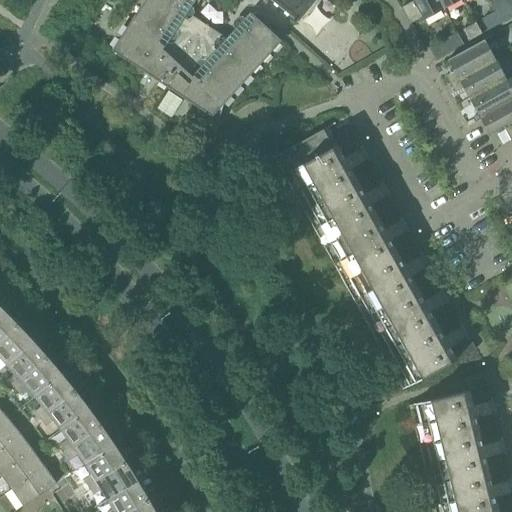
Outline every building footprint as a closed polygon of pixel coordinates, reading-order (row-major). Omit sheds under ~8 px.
[(188,11),(195,0),(145,0),(113,49),(213,116),(282,40),(251,11),(227,37),(188,11)] [(274,0),(299,20),(304,14),(305,14),(318,0),(274,0)] [(444,7),(439,0),(413,0),(403,6),(412,22),(423,16),(424,18),(444,7)] [(511,9),(509,4),(496,11),(502,22),(511,16),(511,9)] [(502,22),(496,11),(483,18),(489,30),(502,22)] [(483,33),(477,22),(464,29),(470,40),(483,33)] [(458,32),(438,43),(430,47),(436,59),(464,43),(458,32)] [(447,74),(451,83),(496,58),(485,39),(448,59),(455,70),(447,74)] [(464,87),(470,97),(506,77),(496,58),(451,83),(456,91),(464,87)] [(147,73),(141,83),(144,85),(150,75),(147,73)] [(470,97),(481,117),(511,99),(511,87),(506,77),(470,97)] [(169,91),(158,108),(172,117),(183,100),(169,91)] [(511,99),(481,117),(491,136),(506,128),(511,139),(511,138),(511,99)] [(277,155),(284,168),(355,129),(352,125),(345,123),(343,118),(277,155)] [(284,168),(308,211),(378,172),(372,160),(363,157),(360,153),(362,143),(355,129),(284,168)] [(308,211),(326,244),(397,205),(392,196),(383,193),(380,188),(382,178),(378,172),(308,211)] [(326,244),(347,282),(418,243),(412,232),(403,228),(400,224),(402,214),(397,205),(326,244)] [(347,282),(366,316),(437,276),(432,267),(427,266),(422,264),(420,260),(422,250),(418,243),(347,282)] [(366,316),(386,351),(456,312),(451,303),(444,301),(443,302),(439,293),(442,285),(437,276),(366,316)] [(0,390),(6,398),(22,417),(36,405),(32,399),(36,396),(42,403),(43,404),(35,410),(36,411),(25,420),(42,442),(56,463),(70,483),(86,472),(82,466),(86,463),(91,470),(92,472),(84,478),(85,479),(73,487),(88,510),(88,511),(158,511),(149,496),(139,479),(129,463),(116,443),(104,426),(91,407),(78,391),(63,372),(51,357),(34,339),(18,322),(3,307),(0,303),(0,390)] [(456,312),(386,351),(406,387),(457,359),(475,350),(472,345),(474,344),(471,339),(464,337),(463,337),(459,329),(459,328),(461,321),(456,312)] [(412,404),(422,444),(498,425),(498,423),(500,422),(498,415),(491,411),(490,411),(488,402),(493,395),(492,389),(490,390),(489,385),(469,389),(469,390),(412,404)] [(0,406),(0,424),(8,417),(0,406)] [(8,417),(0,424),(0,449),(21,433),(8,417)] [(422,444),(432,483),(508,465),(507,463),(510,462),(508,454),(500,451),(497,442),(498,441),(503,435),(501,427),(499,428),(498,425),(422,444)] [(21,433),(0,449),(0,471),(1,473),(34,449),(21,433)] [(34,449),(1,473),(10,485),(12,489),(45,465),(34,449)] [(45,465),(12,489),(15,492),(24,505),(37,496),(49,488),(56,484),(58,482),(45,465)] [(432,483),(438,511),(484,511),(511,505),(511,491),(510,490),(509,491),(507,481),(508,481),(511,475),(511,472),(511,467),(508,467),(508,465),(432,483)]
